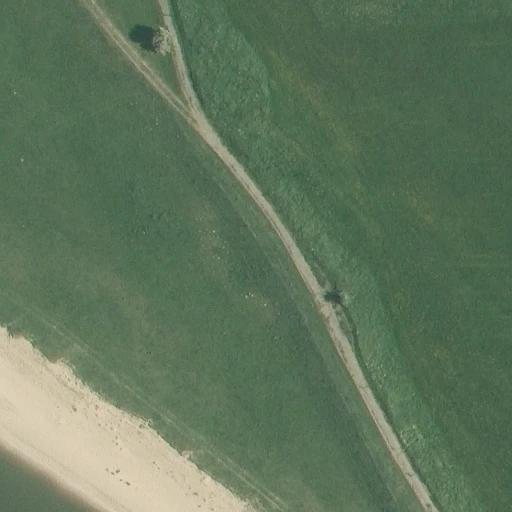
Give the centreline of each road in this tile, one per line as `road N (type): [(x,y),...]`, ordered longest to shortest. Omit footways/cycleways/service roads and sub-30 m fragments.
road 1 (track): [(201,128),(313,280),(429,511)]
road 2 (track): [(201,128),(86,0)]
road 3 (track): [(161,0),(201,128)]
